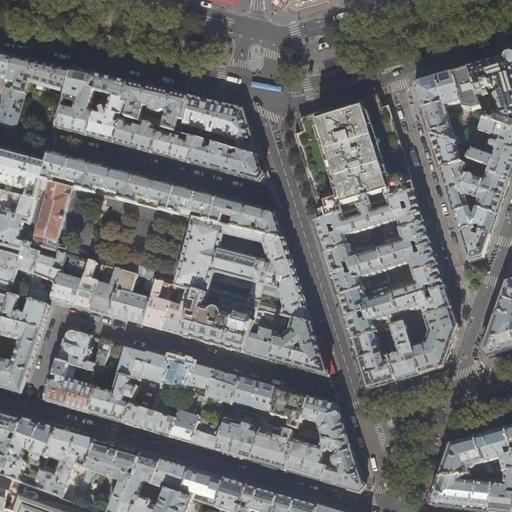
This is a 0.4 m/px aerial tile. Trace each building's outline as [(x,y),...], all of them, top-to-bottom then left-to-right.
[(331,49),(329,45),(327,44),(326,42),(322,43),(319,44),(318,46),(317,48),(319,52),(331,49)] [(0,53),(0,108),(15,57),(0,53)] [(494,62),(511,57),(510,56),(509,55),(480,63),(479,65),(480,66),(494,62)] [(494,62),(480,66),(470,69),(482,109),(485,120),(511,129),(511,56),(511,57),(494,62)] [(36,93),(67,100),(75,71),(43,64),(15,57),(0,108),(0,126),(16,131),(18,126),(18,127),(31,81),(39,82),(36,93)] [(475,111),(482,109),(470,69),(461,71),(434,79),(415,85),(429,130),(430,136),(461,145),(458,136),(455,137),(447,108),(462,103),(463,104),(464,104),(465,110),(475,111)] [(85,73),(75,71),(67,100),(59,129),(70,132),(81,135),(89,137),(96,112),(92,111),(96,94),(101,96),(102,93),(94,90),(97,76),(89,74),(85,73)] [(114,80),(97,76),(94,90),(102,93),(127,100),(130,84),(114,80)] [(147,87),(130,84),(127,100),(124,110),(130,111),(129,119),(141,123),(145,107),(150,108),(153,112),(161,114),(161,113),(165,112),(169,113),(166,130),(183,135),(192,98),(183,96),(147,87)] [(127,100),(102,93),(101,96),(98,107),(110,110),(109,112),(107,112),(107,110),(103,110),(104,114),(96,112),(89,137),(104,141),(116,144),(123,117),(124,110),(127,100)] [(389,201),(417,192),(398,132),(390,106),(383,109),(381,102),(374,104),(372,97),(335,109),(306,118),(302,126),(304,134),(296,137),(310,179),(324,221),(345,215),(361,210),(367,208),(373,206),(389,201)] [(222,105),(192,98),(183,135),(189,137),(190,134),(213,141),(215,134),(220,136),(218,142),(228,145),(230,139),(239,142),(237,148),(231,146),(229,149),(260,158),(251,132),(249,126),(244,110),(227,106),(222,105)] [(228,104),(227,106),(244,110),(249,126),(252,125),(246,108),(228,104)] [(129,119),(123,117),(116,144),(136,150),(154,154),(160,134),(162,129),(141,123),(129,119)] [(511,178),(511,129),(485,120),(481,133),(499,139),(497,144),(494,143),(492,144),(491,147),(493,149),(495,150),(497,153),(495,158),(474,151),(469,161),(492,169),(489,174),(511,181),(511,178)] [(163,133),(160,134),(154,154),(174,160),(192,164),(199,140),(190,137),(189,141),(170,136),(168,134),(163,133)] [(461,145),(430,136),(436,152),(442,171),(463,165),(466,166),(469,161),(474,151),(475,149),(461,145)] [(229,149),(199,140),(192,164),(219,172),(261,183),(266,177),(263,167),(260,158),(229,149)] [(44,182),(49,163),(0,149),(0,182),(7,184),(5,192),(12,194),(14,186),(24,189),(27,181),(32,182),(28,198),(39,201),(44,182)] [(52,152),(49,163),(44,182),(55,184),(56,179),(79,185),(77,190),(87,192),(94,163),(75,158),(52,152)] [(116,169),(94,163),(87,192),(97,194),(98,189),(121,195),(119,200),(120,200),(130,202),(136,175),(116,169)] [(466,166),(463,165),(442,171),(445,183),(448,193),(468,187),(505,199),(508,189),(511,181),(489,174),(487,180),(484,182),(476,179),(475,178),(474,176),(475,174),(474,174),(472,173),(469,174),(469,176),(465,175),(464,173),(466,166)] [(156,180),(136,175),(130,202),(139,205),(140,199),(163,205),(161,210),(172,213),(178,186),(156,180)] [(73,249),(59,245),(74,189),(55,184),(44,182),(39,201),(27,243),(34,245),(44,248),(67,255),(81,259),(91,262),(93,254),(86,253),(87,251),(73,248),(73,249)] [(197,191),(178,186),(172,213),(184,215),(190,217),(191,212),(205,216),(204,220),(214,223),(220,197),(197,191)] [(468,187),(448,193),(452,203),(455,214),(471,210),(467,198),(471,197),(479,200),(480,204),(478,210),(499,216),(502,208),(505,199),(468,187)] [(5,192),(0,190),(0,207),(2,208),(0,216),(0,244),(8,247),(25,252),(27,243),(39,201),(28,198),(12,194),(5,192)] [(422,208),(417,192),(389,201),(391,208),(375,213),(373,206),(367,208),(373,229),(400,221),(403,231),(427,224),(422,208)] [(220,197),(214,223),(254,232),(255,227),(261,229),(260,234),(286,240),(281,222),(277,213),(245,204),(220,197)] [(139,205),(130,202),(120,200),(118,208),(182,223),(184,215),(172,213),(161,210),(139,205)] [(373,229),(367,208),(361,210),(363,217),(347,222),(345,215),(324,221),(316,224),(326,254),(326,255),(351,248),(348,237),(373,229)] [(471,210),(455,214),(458,223),(461,233),(473,230),(476,231),(477,228),(479,229),(480,227),(483,228),(482,233),(492,237),(496,225),(499,216),(478,210),(475,217),(473,219),(471,210)] [(177,285),(177,286),(188,289),(196,291),(210,295),(222,299),(258,309),(264,310),(285,317),(294,319),(313,324),(307,306),(308,306),(300,281),(292,259),(290,253),(286,240),(260,234),(254,232),(214,223),(204,220),(196,218),(194,226),(193,226),(193,227),(180,278),(179,278),(179,279),(179,280),(178,285),(177,285)] [(430,235),(427,224),(403,231),(401,232),(404,242),(356,257),(352,247),(351,248),(326,255),(330,266),(333,277),(383,261),(387,272),(411,264),(417,285),(393,293),(397,304),(346,320),(350,330),(353,341),(379,333),(376,323),(399,315),(400,316),(423,308),(426,318),(454,310),(449,296),(444,278),(436,252),(430,235)] [(477,231),(476,231),(473,230),(461,233),(465,245),(470,262),(484,258),(488,247),(492,237),(482,233),(478,232),(478,235),(481,236),(481,238),(475,236),(477,231)] [(33,250),(34,245),(27,243),(25,252),(8,247),(6,253),(0,251),(0,288),(14,292),(20,271),(36,275),(42,254),(35,252),(33,250)] [(44,248),(42,254),(36,275),(28,300),(32,301),(46,306),(47,302),(49,294),(45,293),(47,287),(47,286),(46,284),(45,284),(43,284),(42,284),(41,285),(43,277),(59,281),(62,271),(67,255),(44,248)] [(91,262),(81,259),(79,262),(72,260),(69,270),(72,271),(71,274),(70,273),(69,278),(65,277),(66,273),(62,271),(59,281),(53,300),(65,303),(77,307),(92,262),(91,262)] [(362,280),(387,272),(383,261),(333,277),(337,289),(340,298),(365,290),(371,289),(368,282),(363,283),(362,280)] [(106,266),(92,262),(77,307),(84,309),(94,312),(102,283),(101,283),(93,281),(96,271),(104,273),(106,266)] [(125,271),(153,279),(156,270),(126,262),(123,271),(125,271)] [(123,271),(106,266),(104,273),(116,277),(113,287),(102,283),(94,312),(102,314),(111,316),(125,271),(123,271)] [(128,321),(145,326),(158,281),(153,279),(125,271),(111,316),(128,321)] [(171,284),(158,281),(145,326),(155,328),(164,331),(172,303),(167,302),(171,284)] [(505,289),(502,299),(511,302),(511,281),(507,283),(505,289)] [(368,298),(365,290),(340,298),(343,310),(346,320),(397,304),(393,293),(390,282),(377,286),(380,297),(371,300),(370,298),(368,298)] [(13,296),(14,292),(0,288),(0,331),(2,332),(5,320),(12,296),(13,296)] [(184,337),(196,291),(188,289),(183,306),(172,303),(164,331),(174,334),(184,337)] [(206,309),(210,295),(196,291),(184,337),(215,345),(246,354),(255,322),(258,309),(222,299),(219,309),(217,309),(217,308),(212,310),(206,309)] [(50,307),(46,306),(32,301),(27,315),(18,312),(22,298),(13,296),(12,296),(5,320),(11,321),(12,316),(13,318),(14,319),(14,322),(43,331),(45,323),(50,307)] [(511,302),(502,299),(483,351),(489,357),(511,349),(511,302)] [(282,326),(285,317),(264,310),(260,323),(255,322),(246,354),(258,357),(272,361),(282,326)] [(456,318),(454,310),(426,318),(431,333),(428,341),(425,341),(422,331),(424,330),(421,320),(406,325),(422,376),(434,372),(446,369),(453,348),(459,328),(456,318)] [(314,325),(313,324),(294,319),(292,329),(282,326),(272,361),(292,367),(331,378),(325,360),(321,349),(314,325)] [(11,321),(5,320),(2,332),(1,335),(17,340),(16,343),(18,346),(21,347),(16,364),(0,359),(0,388),(5,389),(23,395),(35,355),(43,331),(14,322),(11,321)] [(400,354),(390,357),(398,383),(409,379),(416,377),(422,376),(406,325),(392,329),(400,354)] [(59,361),(60,361),(103,374),(104,372),(113,342),(104,340),(97,365),(90,363),(94,351),(95,350),(96,349),(96,347),(95,346),(93,345),(92,345),(94,337),(90,336),(81,333),(79,334),(78,333),(75,332),(73,332),(71,333),(69,334),(68,336),(67,338),(67,340),(66,341),(59,361)] [(382,332),(379,333),(353,341),(360,362),(369,391),(383,387),(398,383),(390,357),(385,358),(379,339),(383,338),(382,332)] [(129,347),(121,377),(142,382),(134,406),(154,413),(172,359),(159,355),(136,349),(129,347)] [(185,363),(172,359),(154,413),(178,421),(183,408),(164,402),(169,388),(170,388),(172,392),(177,394),(182,391),(183,389),(188,390),(189,388),(190,386),(190,384),(196,366),(185,363)] [(67,408),(91,415),(99,389),(103,374),(60,361),(47,402),(67,408)] [(204,368),(196,366),(190,384),(190,386),(190,387),(192,389),(193,390),(196,390),(196,389),(197,387),(211,391),(217,372),(214,371),(204,368)] [(229,375),(217,372),(211,391),(209,394),(201,419),(226,426),(232,408),(234,403),(243,379),(229,375)] [(116,393),(99,389),(91,415),(108,419),(126,425),(134,406),(142,382),(121,377),(116,393)] [(400,389),(418,384),(416,377),(409,379),(398,383),(400,389)] [(253,382),(243,379),(234,403),(255,409),(262,384),(253,382)] [(272,387),(262,384),(255,409),(275,414),(282,390),(272,387)] [(192,389),(189,388),(188,390),(183,408),(178,421),(173,438),(182,441),(187,442),(192,444),(201,419),(209,394),(193,390),(192,389)] [(282,390),(275,414),(274,417),(292,422),(290,429),(300,432),(301,429),(304,420),(311,398),(297,394),(282,390)] [(311,398),(304,420),(320,424),(323,435),(301,429),(300,432),(300,434),(299,435),(313,438),(324,441),(338,444),(353,447),(345,421),(340,406),(327,402),(311,398)] [(178,421),(154,413),(134,406),(126,425),(149,431),(173,438),(178,421)] [(241,411),(236,409),(232,408),(226,426),(218,451),(236,457),(253,462),(263,431),(237,423),(241,411)] [(12,417),(0,413),(0,443),(5,445),(0,459),(0,474),(1,475),(3,470),(7,471),(26,421),(12,417)] [(218,451),(226,426),(201,419),(192,444),(204,447),(218,451)] [(42,426),(26,421),(7,471),(7,472),(11,473),(9,478),(14,480),(36,488),(39,480),(42,474),(32,470),(30,475),(24,473),(28,464),(26,462),(23,460),(26,450),(34,453),(32,459),(37,461),(39,460),(41,456),(48,458),(48,457),(59,431),(42,426)] [(276,428),(272,426),(265,425),(263,431),(253,462),(271,467),(288,472),(299,435),(300,434),(283,430),(281,439),(270,436),(272,430),(275,431),(276,428)] [(492,433),(476,437),(481,452),(483,452),(486,464),(501,459),(505,472),(511,471),(511,446),(507,429),(492,433)] [(79,437),(59,431),(48,457),(58,461),(55,469),(45,465),(42,474),(39,480),(44,483),(41,490),(64,499),(77,465),(88,469),(98,442),(79,437)] [(311,444),(313,438),(299,435),(288,472),(306,477),(324,482),(329,469),(335,453),(338,444),(324,441),(322,449),(308,445),(309,443),(311,444)] [(480,465),(486,464),(483,452),(481,452),(476,437),(451,444),(447,457),(439,478),(464,476),(472,475),(471,470),(474,469),(474,471),(482,471),(480,465)] [(120,449),(98,442),(88,469),(80,491),(83,492),(80,499),(93,505),(96,497),(86,493),(92,476),(95,477),(96,473),(123,483),(111,511),(122,511),(143,455),(120,449)] [(359,464),(353,447),(338,444),(335,453),(338,454),(337,457),(335,460),(335,463),(335,465),(336,467),(339,470),(338,472),(329,469),(324,482),(341,487),(361,493),(366,487),(359,464)] [(154,459),(143,455),(122,511),(150,511),(154,504),(154,502),(143,498),(145,493),(156,497),(160,487),(154,485),(163,461),(154,459)] [(176,465),(163,461),(154,485),(160,487),(162,488),(164,483),(168,484),(167,490),(183,495),(191,469),(176,465)] [(210,475),(191,469),(183,495),(193,499),(218,508),(226,480),(210,475)] [(511,489),(511,471),(505,472),(503,472),(504,474),(507,474),(506,486),(494,485),(490,511),(511,511),(511,493),(511,494),(511,490),(511,489)] [(464,476),(439,478),(436,488),(432,500),(436,506),(462,509),(489,511),(490,511),(494,485),(480,483),(480,481),(477,481),(476,483),(463,481),(464,476)] [(14,480),(6,500),(1,511),(99,511),(98,511),(94,510),(64,499),(41,490),(36,488),(14,480)] [(238,483),(226,480),(218,508),(218,509),(227,511),(241,511),(250,486),(238,483)] [(283,496),(250,486),(241,511),(251,511),(252,511),(254,511),(319,511),(321,507),(283,496)] [(183,495),(167,490),(159,509),(158,509),(158,507),(156,505),(155,504),(154,504),(150,511),(188,511),(193,499),(183,495)] [(98,498),(94,510),(98,511),(102,499),(98,498)]
